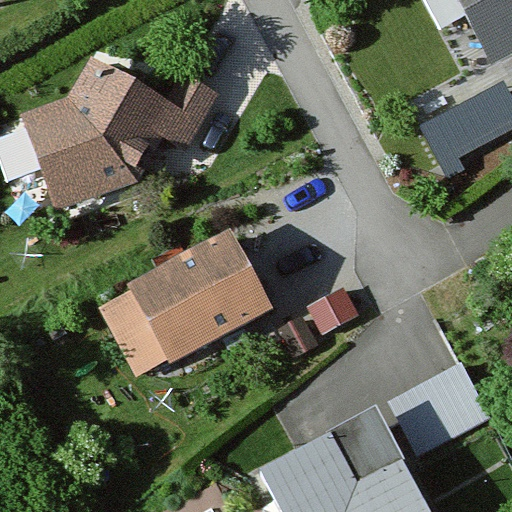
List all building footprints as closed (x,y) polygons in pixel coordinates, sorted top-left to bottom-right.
[(511,0),(446,0),(487,74),(511,60),(511,0)] [(61,114),(19,128),(51,222),(164,184),(209,107),(174,86),(160,111),(88,68),(61,114)] [(511,84),(511,80),(423,107),(439,156),(511,133),(511,84)] [(227,242),(125,297),(168,377),(271,322),(227,242)] [(390,407),(416,459),(491,421),(465,370),(390,407)] [(426,511),(376,414),(259,474),(278,511),(426,511)]
